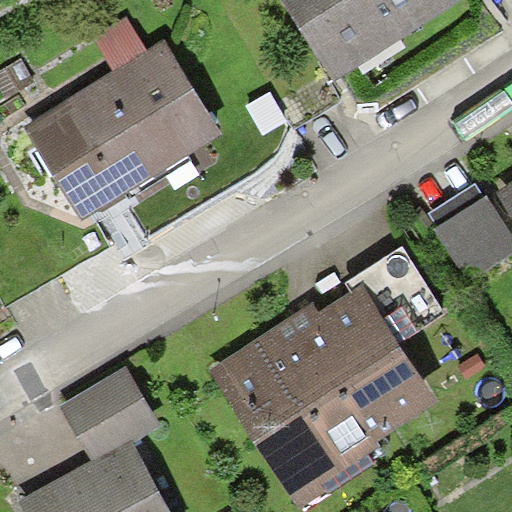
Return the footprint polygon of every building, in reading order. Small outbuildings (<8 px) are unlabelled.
[(282,0),(311,45),(264,74),(297,126),(343,97),(329,74),(446,0),(282,0)] [(218,128),(170,45),(35,121),(59,163),(0,196),(0,279),(10,297),(108,241),(89,209),(123,190),(129,200),(175,174),(166,157),(218,128)] [(435,214),(474,281),(511,259),(511,223),(489,183),(435,214)] [(449,311),(412,250),(354,283),(362,296),(327,317),(332,325),(289,350),(279,333),(225,364),(296,483),(316,471),(327,489),(379,458),(363,431),(429,392),(398,341),(449,311)] [(166,511),(127,436),(152,423),(138,397),(86,423),(110,469),(32,509),(33,511),(166,511)]
